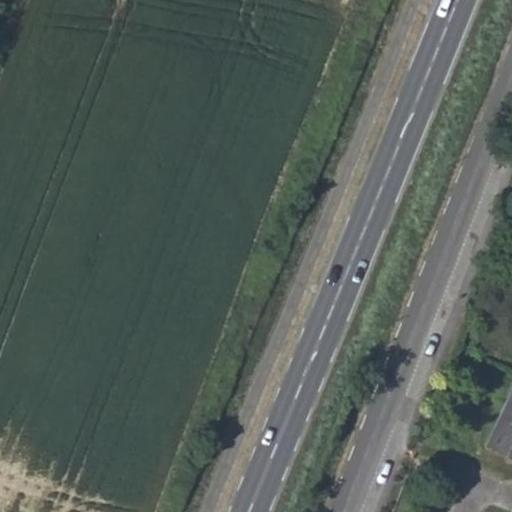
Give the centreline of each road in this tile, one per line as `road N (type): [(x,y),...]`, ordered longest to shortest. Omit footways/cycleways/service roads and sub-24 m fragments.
road 1 (secondary): [(460,0),(251,511)]
road 2 (unclassified): [(343,511),(511,84)]
